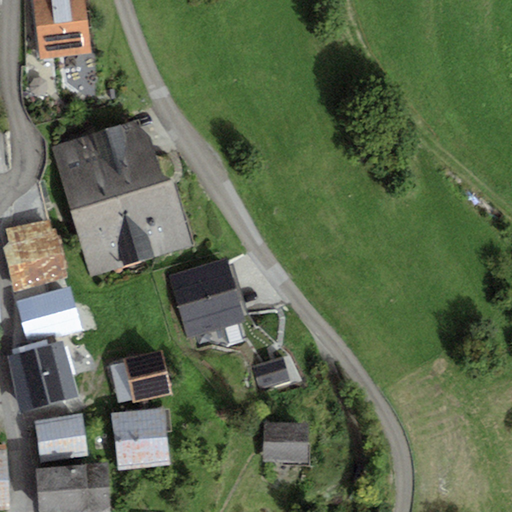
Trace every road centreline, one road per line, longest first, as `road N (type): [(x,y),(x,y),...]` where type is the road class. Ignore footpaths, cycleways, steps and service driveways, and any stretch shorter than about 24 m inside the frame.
road 1 (residential): [(120,0),(154,91),(365,407),(386,456),(390,511)]
road 2 (track): [(340,0),(366,64),(403,115),(511,216)]
road 3 (residential): [(0,279),(21,511)]
road 4 (residential): [(0,193),(22,180),(31,155),(10,103),(9,0)]
